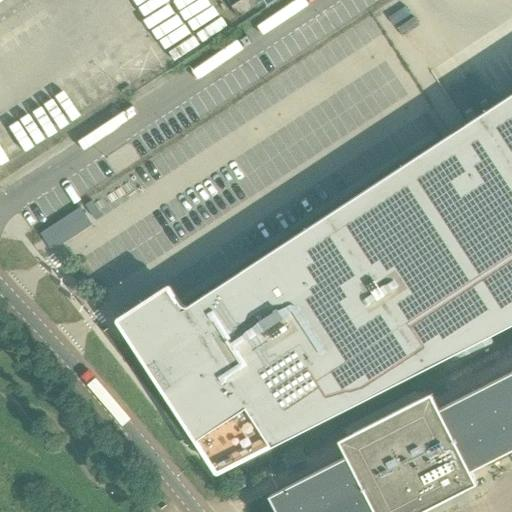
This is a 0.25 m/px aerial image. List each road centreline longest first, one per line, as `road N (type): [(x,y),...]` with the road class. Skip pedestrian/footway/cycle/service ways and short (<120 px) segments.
road 1 (unclassified): [(316,0),(0,207)]
road 2 (unclassified): [(0,287),(196,511)]
